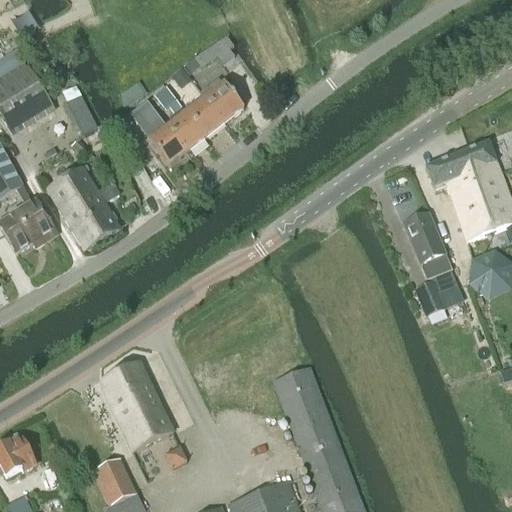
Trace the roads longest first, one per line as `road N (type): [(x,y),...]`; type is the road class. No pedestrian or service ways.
road 1 (tertiary): [(0,417),(511,75)]
road 2 (unclassified): [(0,314),(120,246),(456,0)]
road 3 (unknown): [(149,321),(212,459),(212,474),(178,500),(175,511)]
